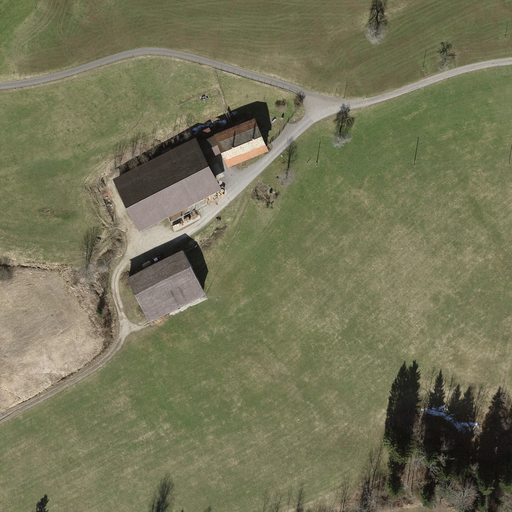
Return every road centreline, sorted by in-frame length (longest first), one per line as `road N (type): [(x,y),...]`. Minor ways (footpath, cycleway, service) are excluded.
road 1 (track): [(0,87),(139,52),(290,89),(324,111)]
road 2 (track): [(0,418),(102,361),(120,341),(127,321),(115,299),(119,270)]
road 3 (unclassified): [(324,111),(511,61)]
